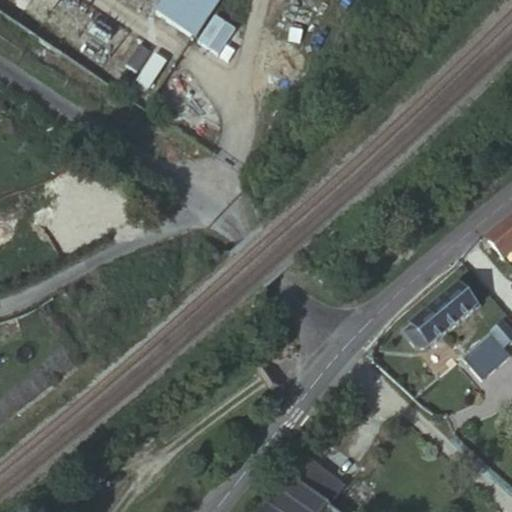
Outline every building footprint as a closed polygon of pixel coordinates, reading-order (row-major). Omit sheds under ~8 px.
[(235,0),(178,0),(158,28),(195,56),(235,0)] [(145,66),(133,83),(143,91),(156,73),(145,66)] [(511,219),(490,237),(485,242),(511,274),(511,219)] [(481,309),(462,284),(413,325),(413,326),(402,335),(417,353),(427,352),(432,348),(432,349),(481,309)] [(511,334),(503,324),(491,334),(504,349),(511,342),(511,334)] [(302,458),(258,511),(328,511),(327,511),(337,499),(343,491),(302,458)]
